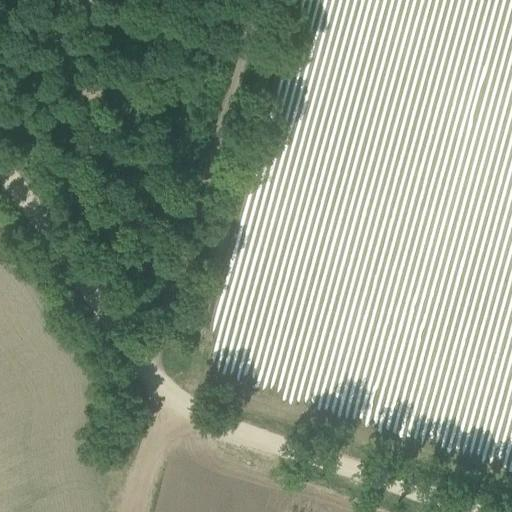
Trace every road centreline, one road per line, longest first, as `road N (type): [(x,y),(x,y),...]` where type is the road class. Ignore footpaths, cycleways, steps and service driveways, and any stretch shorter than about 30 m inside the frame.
road 1 (track): [(250,0),(148,368)]
road 2 (track): [(158,385),(214,420),(479,511)]
road 3 (track): [(0,170),(148,368)]
road 4 (track): [(158,385),(128,511)]
